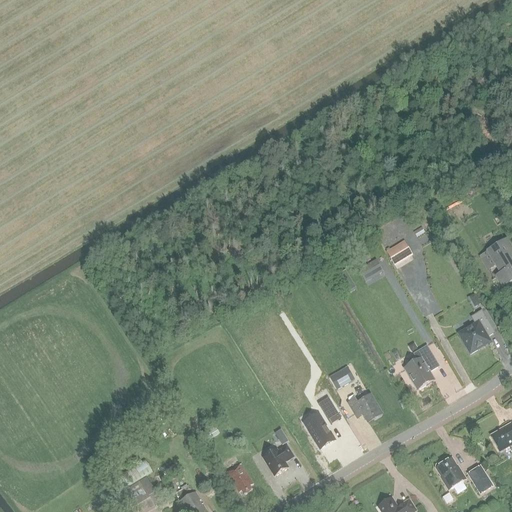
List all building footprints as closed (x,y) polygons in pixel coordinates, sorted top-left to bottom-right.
[(404,243),(387,253),(394,265),(411,255),(404,243)] [(511,252),(507,244),(482,259),(489,271),(495,267),(501,278),(511,271),(511,252)] [(348,260),(343,262),(345,268),(351,265),(348,260)] [(372,280),(383,273),(377,261),(365,268),(372,280)] [(463,341),(463,343),(463,345),(464,346),(466,348),(467,348),(467,349),(469,352),(468,353),(470,356),(477,351),(490,343),(487,338),(494,334),(482,312),(471,318),(475,324),(476,326),(468,330),(468,331),(462,334),(461,334),(459,335),(463,341)] [(429,374),(439,367),(427,347),(414,355),(418,362),(405,370),(410,378),(410,380),(410,381),(411,383),(413,384),(414,386),(417,390),(433,381),(429,374)] [(344,370),(329,378),(336,390),(351,381),(344,370)] [(361,412),(368,422),(380,415),(370,397),(358,404),(355,400),(349,404),(355,415),(361,412)] [(329,399),(318,405),(331,426),(341,420),(329,399)] [(320,420),(307,428),(321,450),(334,442),(320,420)] [(511,426),(511,425),(498,432),(499,434),(491,438),(499,452),(511,444),(511,426)] [(206,444),(220,435),(215,426),(201,434),(206,444)] [(282,446),(288,442),(285,438),(279,441),(282,446)] [(287,448),(278,453),(276,451),(263,459),(275,478),(288,470),(284,463),(287,461),(288,462),(293,458),(287,448)] [(112,482),(120,495),(154,473),(146,460),(112,482)] [(460,470),(458,472),(451,460),(442,465),(439,464),(436,466),(435,470),(437,472),(439,473),(442,477),(440,478),(449,492),(466,481),(460,470)] [(242,493),(244,497),(253,492),(250,488),(253,486),(241,465),(227,474),(240,494),(242,493)] [(480,496),(493,488),(480,467),(467,475),(480,496)] [(148,478),(119,496),(129,511),(150,511),(156,509),(154,507),(162,502),(148,478)] [(206,511),(196,493),(179,503),(184,511),(206,511)] [(415,511),(409,501),(397,508),(391,499),(378,508),(380,511),(415,511)]
